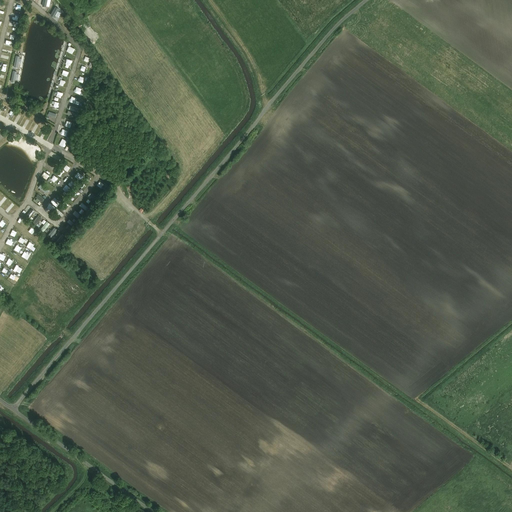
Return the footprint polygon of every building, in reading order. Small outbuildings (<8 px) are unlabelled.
[(69,46),(66,51),(73,54),(75,49),(69,46)] [(72,97),(70,101),(79,105),(80,102),(77,101),(78,99),(72,97)] [(45,172),(42,176),(47,180),(50,176),(45,172)] [(39,188),(48,195),(50,191),(42,184),(39,188)] [(110,188),(106,184),(101,188),(105,192),(110,188)] [(72,193),(76,197),(80,193),(76,189),(72,193)] [(85,199),(89,204),(97,197),(92,192),(85,199)] [(38,194),(34,200),(40,205),(44,199),(38,194)] [(50,202),(50,203),(47,208),(51,211),(59,200),(55,196),(50,202)] [(29,218),(34,211),(28,206),(22,213),(29,218)] [(34,222),(37,224),(42,218),(40,215),(34,222)] [(44,218),(39,224),(45,229),(50,224),(44,218)]
